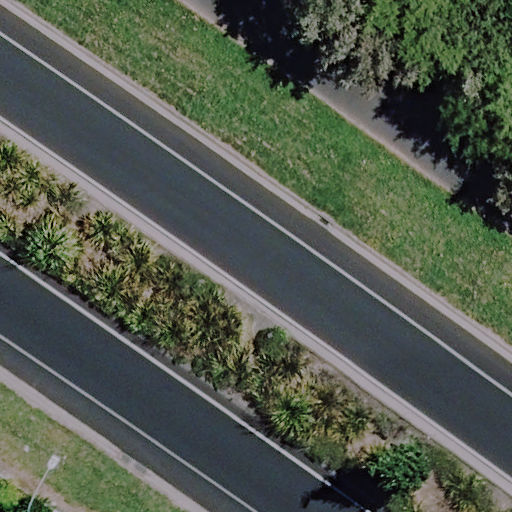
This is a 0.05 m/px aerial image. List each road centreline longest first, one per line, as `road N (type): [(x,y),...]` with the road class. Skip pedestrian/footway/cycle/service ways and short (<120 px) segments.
road 1 (primary): [(0,40),(206,177),(511,419)]
road 2 (primary): [(332,511),(184,394),(0,277)]
